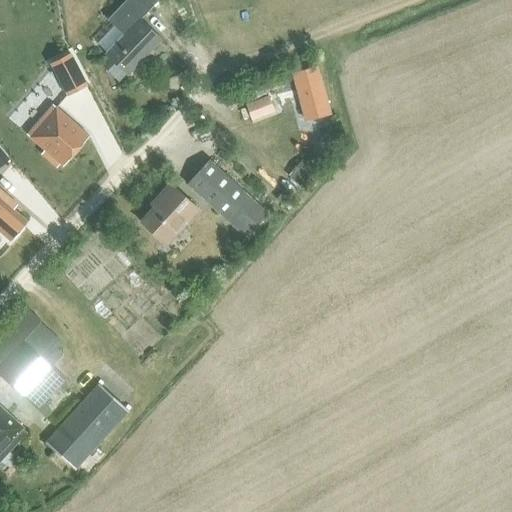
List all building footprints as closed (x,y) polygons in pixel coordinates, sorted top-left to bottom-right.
[(112,35),(118,41),(104,54),(127,76),(161,40),(139,18),(157,0),(156,0),(124,0),(107,18),(107,19),(102,24),(113,34),(112,35)] [(70,53),(50,63),(67,95),(86,85),(70,53)] [(290,75),(304,123),(331,115),(317,67),(290,75)] [(267,95),(244,104),(248,114),(271,105),(267,95)] [(52,104),(26,134),(29,137),(32,139),(44,150),(40,154),(56,167),(59,163),(62,166),(89,136),(55,107),(55,106),(52,104)] [(286,174),(301,188),(315,172),(313,171),(316,168),(307,159),(305,162),(301,159),(286,174)] [(187,183),(246,238),(267,214),(208,160),(187,183)] [(140,222),(165,245),(197,210),(170,184),(155,201),(157,204),(140,222)] [(0,232),(9,240),(26,221),(12,209),(16,204),(0,189),(0,232)] [(281,194),(276,199),(284,207),(290,202),(281,194)] [(26,308),(0,336),(0,376),(45,417),(51,411),(42,403),(65,379),(45,361),(61,343),(40,323),(41,321),(26,308)] [(128,411),(98,384),(46,444),(75,470),(128,411)] [(0,407),(0,450),(21,428),(0,407)]
